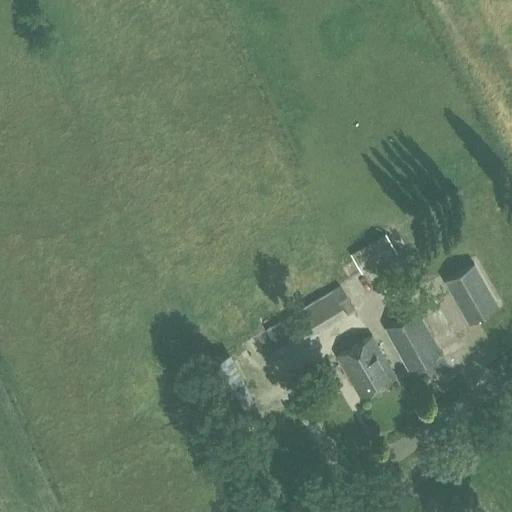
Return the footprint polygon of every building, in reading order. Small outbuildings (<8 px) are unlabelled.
[(385,234),(350,253),(362,273),(397,252),(385,234)] [(446,279),(470,321),(498,305),(474,263),(446,279)] [(331,289),(267,328),(282,355),(348,316),(331,289)] [(417,308),(384,327),(408,371),(442,351),(417,308)] [(338,355),(361,396),(396,376),(372,335),(338,355)] [(228,352),(202,366),(234,429),(260,415),(228,352)] [(212,406),(197,414),(204,430),(220,422),(212,406)]
